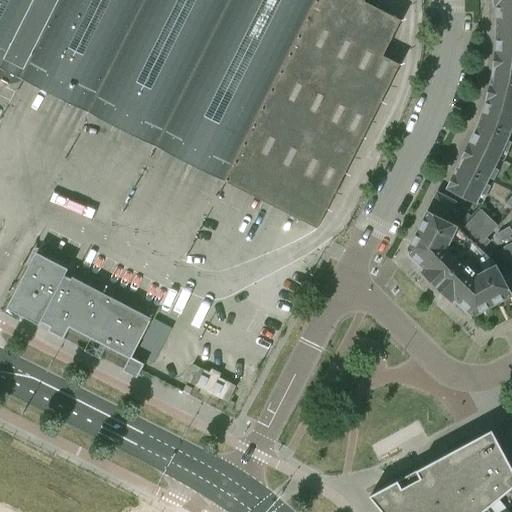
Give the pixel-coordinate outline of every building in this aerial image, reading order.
[(0,0),(0,66),(59,96),(128,131),(196,166),(248,193),(276,207),(307,223),(317,228),(374,115),(400,64),(392,60),(383,55),(401,20),(388,13),(375,6),(364,1),(364,0),(0,0)] [(511,2),(495,3),(495,5),(497,5),(497,26),(511,27),(511,2)] [(497,30),(496,50),(511,53),(511,27),(497,26),(497,30)] [(511,53),(496,50),(493,73),(511,78),(511,53)] [(492,78),(488,99),(511,107),(511,78),(493,73),(492,78)] [(487,100),(480,120),(509,134),(511,127),(511,107),(488,99),(487,100)] [(479,122),(470,143),(499,157),(503,149),(507,150),(511,142),(506,140),(509,134),(480,120),(479,122)] [(470,143),(459,164),(488,180),(490,176),(494,178),(498,170),(494,168),(495,165),(499,157),(470,143)] [(459,164),(448,187),(467,197),(477,202),(482,192),(485,194),(490,186),(486,184),(488,180),(459,164)] [(437,193),(409,246),(411,253),(426,268),(457,237),(453,233),(457,226),(446,220),(454,203),(463,206),(467,197),(448,187),(444,196),(437,193)] [(426,268),(422,271),(424,273),(450,299),(452,301),(455,298),(455,297),(486,266),(489,269),(496,265),(482,251),(491,241),(486,237),(497,226),(481,211),(462,231),(457,226),(453,233),(457,237),(426,268)] [(511,233),(511,231),(509,226),(497,234),(501,241),(511,233)] [(486,266),(455,297),(455,298),(470,312),(477,313),(511,294),(511,243),(505,248),(498,252),(504,264),(511,260),(511,270),(502,276),(496,265),(489,269),(486,266)] [(70,327),(129,358),(152,318),(150,317),(149,320),(103,296),(104,293),(103,293),(101,295),(73,280),(74,278),(72,277),(71,279),(64,275),(67,269),(37,254),(8,308),(39,323),(40,322),(50,327),(48,331),(64,339),(70,327)] [(136,355),(153,363),(172,328),(154,319),(136,355)] [(144,365),(131,358),(130,359),(129,358),(123,370),(137,377),(140,373),(141,371),(143,366),(144,365)] [(193,365),(185,380),(202,389),(200,393),(209,397),(211,393),(228,402),(236,386),(219,378),(221,374),(212,369),(210,373),(193,365)] [(352,400),(339,389),(334,395),(331,398),(344,409),(347,406),(348,404),(352,400)] [(474,440),(370,495),(384,511),(511,511),(511,465),(498,439),(493,429),(474,440)] [(0,499),(14,506),(41,452),(0,431),(0,499)] [(41,452),(14,506),(25,511),(126,511),(129,510),(127,495),(41,452)] [(0,511),(25,511),(14,506),(0,499),(0,511)]
